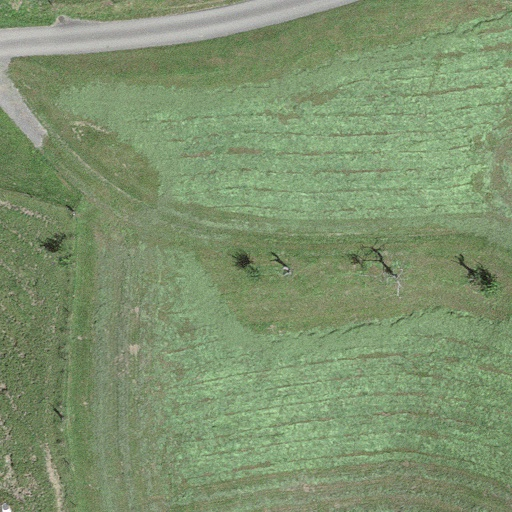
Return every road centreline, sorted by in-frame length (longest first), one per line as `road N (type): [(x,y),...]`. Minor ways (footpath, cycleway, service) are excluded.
road 1 (track): [(0,67),(66,149),(157,212),(304,235),(449,240),(489,248),(511,263)]
road 2 (unclassified): [(293,0),(147,29),(0,39)]
